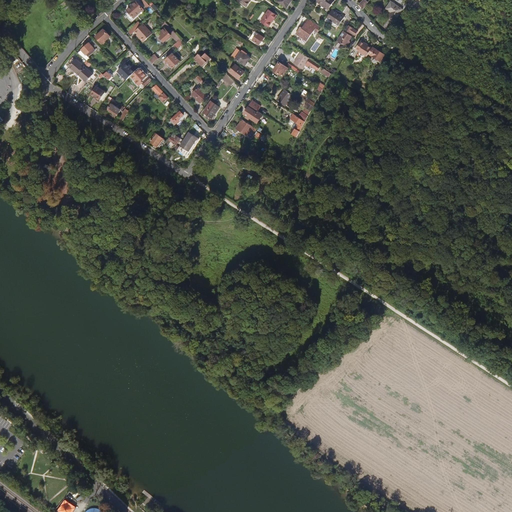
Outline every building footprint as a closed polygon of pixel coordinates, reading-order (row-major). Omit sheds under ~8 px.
[(330,9),(336,0),(320,0),(319,2),(330,9)] [(363,9),(369,0),(360,0),(358,4),(363,9)] [(135,17),(144,9),(137,1),(128,10),(135,17)] [(394,20),(402,9),(391,1),(386,8),(391,12),(388,16),(394,20)] [(269,27),(277,15),(269,10),(261,22),(269,27)] [(340,26),(346,17),(342,15),(342,16),(333,10),(328,18),(335,23),(340,26)] [(308,41),(319,25),(309,19),(303,29),(302,28),(297,34),(308,41)] [(145,41),(152,34),(143,24),(135,32),(138,35),(139,34),(145,41)] [(350,36),(351,33),(355,36),(358,31),(355,30),(356,28),(354,27),(354,28),(349,25),(345,32),(343,31),(337,39),(347,46),(350,42),(349,42),(352,37),(350,36)] [(172,34),(165,27),(160,32),(162,35),(161,36),(165,40),(172,34)] [(103,44),(111,37),(105,30),(97,37),(103,44)] [(259,45),(265,36),(256,30),(250,38),(259,45)] [(176,49),(183,42),(180,38),(173,45),(176,49)] [(88,55),(99,45),(94,40),(79,53),(89,62),(92,59),(88,55)] [(369,53),(372,48),(365,44),(366,43),(362,41),(356,49),(359,51),(357,55),(365,60),(369,53)] [(246,64),(251,56),(242,50),(238,47),(233,53),(237,56),(236,57),(246,64)] [(380,61),(384,55),(373,47),(372,48),(369,53),(380,61)] [(10,55),(14,52),(11,48),(4,54),(10,60),(12,58),(10,55)] [(203,65),(211,57),(206,52),(202,56),(199,53),(195,57),(203,65)] [(319,69),(321,65),(301,52),(294,63),(303,69),(308,62),(319,69)] [(180,61),(173,53),(166,60),(173,67),(180,61)] [(153,64),(159,59),(155,55),(149,60),(153,64)] [(79,74),(86,67),(77,59),(70,67),(79,74)] [(283,75),(288,67),(280,61),(275,69),(283,75)] [(136,72),(127,62),(119,71),(128,80),(136,72)] [(239,77),(245,70),(237,64),(234,68),(237,71),(235,73),(239,77)] [(331,72),(321,65),(319,69),(329,75),(331,72)] [(87,81),(94,74),(86,67),(79,74),(87,81)] [(143,80),(148,76),(142,70),(134,77),(138,80),(137,81),(142,86),(145,83),(147,85),(153,79),(151,77),(145,82),(143,80)] [(234,79),(226,72),(224,76),(231,82),(234,79)] [(116,81),(107,73),(104,75),(113,83),(116,81)] [(204,81),(198,75),(196,77),(202,84),(204,81)] [(170,97),(158,84),(154,87),(162,96),(161,97),(165,101),(170,97)] [(101,101),(106,93),(97,87),(91,95),(101,101)] [(207,96),(198,87),(192,94),(201,102),(207,96)] [(291,99),(293,95),(284,89),(277,99),(285,105),(290,99),(291,99)] [(35,98),(35,92),(32,92),(32,93),(27,94),(28,108),(34,108),(32,99),(35,98)] [(212,118),(220,107),(212,101),(204,112),(212,118)] [(124,111),(113,103),(109,109),(114,113),(116,110),(120,113),(121,112),(123,113),(124,111)] [(258,112),(249,107),(245,113),(254,120),(259,113),(258,112)] [(258,123),(264,114),(259,110),(258,112),(259,113),(254,120),(258,123)] [(122,122),(128,113),(124,111),(123,113),(119,120),(122,122)] [(176,123),(185,115),(182,111),(172,120),(176,123)] [(297,136),(305,121),(301,118),(293,113),(290,117),(296,120),(292,126),(293,128),(290,132),(297,136)] [(256,127),(244,119),(238,127),(248,134),(253,128),(255,129),(256,127)] [(190,151),(199,138),(190,132),(181,145),(190,151)] [(164,141),(157,134),(151,142),(158,148),(164,141)] [(179,141),(172,136),(169,139),(165,144),(169,146),(172,141),(177,144),(179,141)] [(58,510),(60,511),(73,511),(78,507),(66,499),(58,510)]
